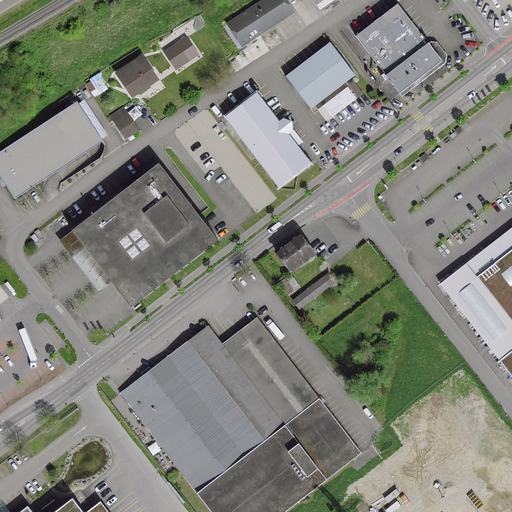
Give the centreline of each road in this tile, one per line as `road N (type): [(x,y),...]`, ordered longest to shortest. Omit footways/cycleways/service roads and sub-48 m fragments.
road 1 (residential): [(98,367),(20,264),(19,234),(121,156),(362,0)]
road 2 (secondary): [(98,367),(503,56)]
road 3 (secondary): [(0,438),(98,367)]
